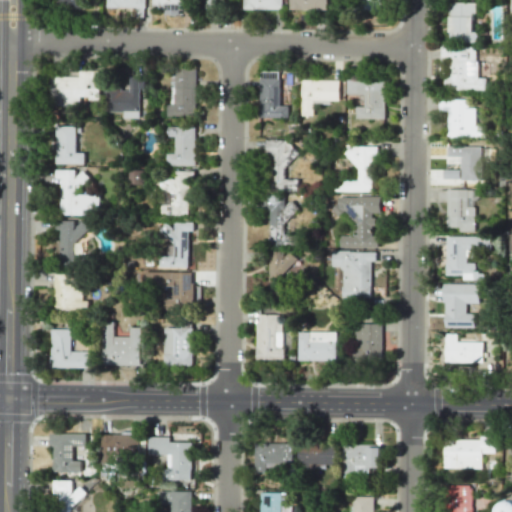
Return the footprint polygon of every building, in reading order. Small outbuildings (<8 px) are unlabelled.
[(144,0),(106,0),(106,8),(136,7),(136,15),(144,15),(144,0)] [(152,0),(152,10),(163,10),(163,15),(183,15),(182,0),(152,0)] [(281,0),(242,0),(242,9),(281,9),(281,0)] [(383,0),(359,0),(360,10),(384,11),(383,0)] [(474,3),(449,2),(448,40),(476,41),(477,32),(473,32),(474,3)] [(476,78),(477,46),(442,46),(441,89),(485,90),(486,78),(476,78)] [(195,68),(172,69),(172,105),(166,105),(166,116),(195,115),(195,68)] [(98,71),(78,70),(78,77),(51,77),(51,106),(97,106),(98,71)] [(138,118),(138,89),(146,89),(146,77),(129,77),(129,88),(106,88),(106,111),(123,111),(123,118),(138,118)] [(279,78),(259,78),(258,117),(287,117),(287,105),(279,105),(279,78)] [(385,118),(385,79),(346,79),(346,94),(363,94),(363,105),(355,105),(355,119),(385,118)] [(447,137),(482,137),(482,125),(475,125),(475,108),(467,108),(468,99),(448,99),(447,137)] [(84,164),(84,152),(76,152),(76,126),(56,126),(55,163),(84,164)] [(167,165),(195,165),(194,127),(167,127),(168,136),(174,136),(174,151),(166,151),(167,165)] [(267,142),(266,190),(297,191),(298,179),(289,179),(289,142),(267,142)] [(372,169),(373,155),(377,156),(377,146),(350,145),(349,168),(372,169)] [(447,146),(481,146),(481,179),(460,179),(460,155),(447,155),(447,146)] [(60,178),(60,214),(98,214),(99,194),(83,194),(83,173),(74,173),(74,170),(55,169),(55,178),(60,178)] [(193,171),(174,170),(173,179),(162,178),(161,192),(170,193),(170,204),(162,204),(162,214),(191,215),(193,171)] [(143,184),(142,171),(128,171),(129,184),(143,184)] [(475,232),(476,189),(447,189),(446,227),(459,227),(459,231),(475,232)] [(284,235),(284,195),(267,196),(268,246),(296,245),(296,235),(284,235)] [(378,248),(379,236),(373,236),(373,212),(380,212),(380,197),(336,196),(336,214),(355,215),(355,235),(340,235),(340,247),(378,248)] [(59,229),(59,266),(75,266),(76,238),(85,238),(86,221),(55,220),(54,229),(59,229)] [(189,266),(189,222),(175,222),(175,225),(163,225),(163,239),(174,239),(174,256),(162,256),(162,266),(189,266)] [(446,275),(466,276),(466,273),(469,273),(469,258),(475,258),(475,248),(488,248),(488,237),(446,237),(446,275)] [(270,295),(293,294),(292,253),(283,254),(282,251),(268,252),(270,295)] [(372,298),(372,251),(333,251),(332,269),(334,269),(334,281),(342,281),(342,298),(372,298)] [(194,272),(144,271),(144,285),(165,285),(164,310),(193,310),(194,272)] [(82,300),(82,274),(54,275),(55,310),(89,310),(88,300),(82,300)] [(443,283),(479,284),(479,302),(466,302),(466,313),(474,313),(474,327),(444,327),(444,302),(443,302),(443,283)] [(283,315),(257,314),(256,360),(282,361),(283,315)] [(141,327),(130,327),(130,336),(114,336),(114,322),(105,322),(104,365),(140,365),(141,327)] [(382,323),(361,324),(361,331),(356,331),(356,358),(382,357),(382,323)] [(194,328),(165,327),(164,366),(193,367),(194,328)] [(50,368),(91,367),(90,351),(71,351),(71,328),(50,329),(50,368)] [(336,360),(336,332),(299,331),(298,360),(336,360)] [(445,362),(483,362),(483,358),(494,358),(495,342),(473,342),(473,338),(457,337),(457,334),(446,333),(445,362)] [(53,472),(81,472),(81,460),(73,460),(73,446),(86,446),(86,433),(50,433),(49,447),(53,447),(53,472)] [(102,434),(102,462),(114,462),(114,457),(138,456),(137,434),(102,434)] [(149,454),(169,455),(169,471),(191,471),(191,442),(169,442),(169,437),(149,436),(149,454)] [(481,468),(482,452),(494,453),(494,439),(444,438),(443,468),(481,468)] [(292,443),(254,443),(255,469),(293,469),(292,443)] [(334,444),(298,444),(298,466),(334,467),(334,444)] [(381,446),(345,445),(344,472),(368,473),(368,467),(380,467),(381,446)] [(72,480),(55,480),(55,511),(71,511),(71,502),(84,502),(84,489),(72,489),(72,480)] [(471,511),(471,484),(446,485),(446,511),(471,511)] [(190,511),(191,491),(162,492),(162,500),(171,500),(170,511),(190,511)] [(281,511),(281,492),(261,492),(260,511),(281,511)] [(353,496),(352,511),(373,511),(374,496),(353,496)]
